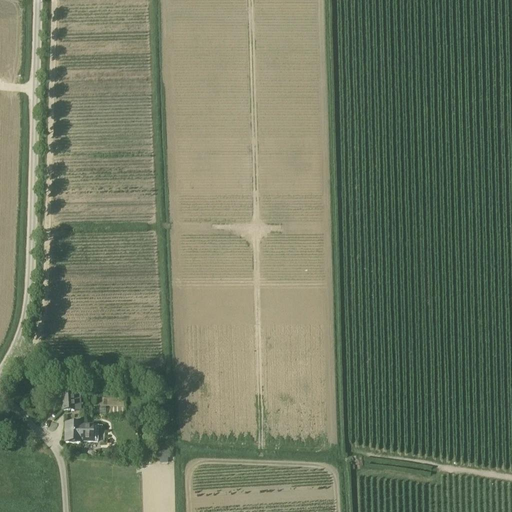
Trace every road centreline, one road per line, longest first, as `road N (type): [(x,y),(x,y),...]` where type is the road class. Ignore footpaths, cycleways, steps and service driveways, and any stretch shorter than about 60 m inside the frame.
road 1 (track): [(260,452),(249,0)]
road 2 (unclassified): [(0,373),(29,295),(39,0)]
road 3 (unclassified): [(65,511),(59,456),(0,394)]
